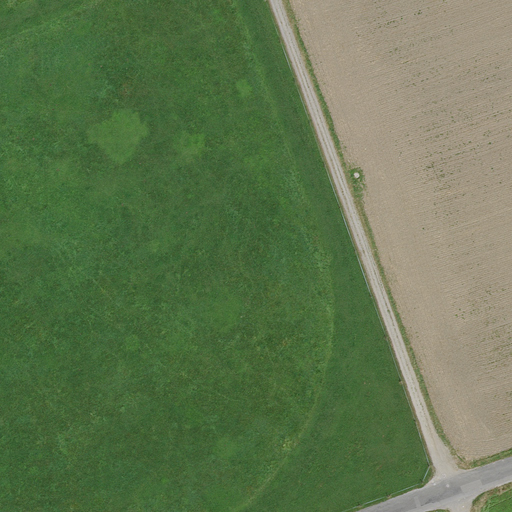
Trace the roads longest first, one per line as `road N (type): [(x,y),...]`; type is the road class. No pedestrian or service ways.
road 1 (track): [(456,511),(272,0)]
road 2 (residential): [(382,511),(511,466)]
